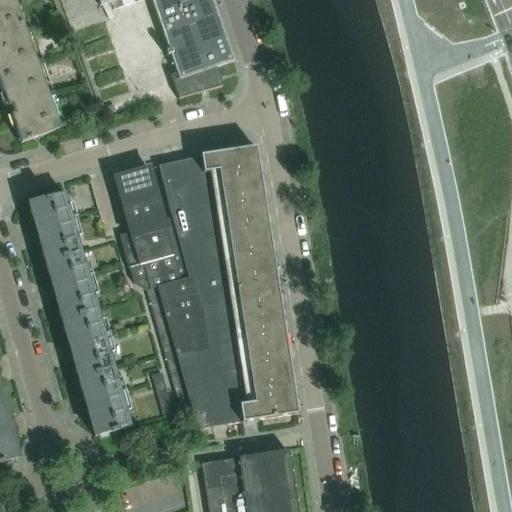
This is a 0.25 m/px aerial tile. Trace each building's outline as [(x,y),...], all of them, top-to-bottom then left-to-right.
[(216,68),(232,62),(210,0),(97,0),(100,8),(124,0),(148,0),(167,52),(162,54),(164,58),(168,56),(174,74),(169,76),(177,100),(221,88),(216,68)] [(0,79),(42,64),(19,1),(0,7),(0,79)] [(42,64),(0,79),(0,87),(20,144),(59,130),(58,129),(64,127),(59,114),(57,106),(42,64)] [(187,269),(188,268),(271,256),(255,151),(256,151),(256,148),(199,158),(199,159),(158,167),(187,269)] [(159,205),(149,170),(114,180),(123,216),(125,215),(131,236),(119,239),(131,284),(146,292),(157,289),(181,283),(174,258),(164,221),(161,222),(156,206),(159,205)] [(38,238),(44,262),(81,252),(64,193),(28,203),(35,228),(32,228),(30,231),(32,237),(35,239),(38,238)] [(97,310),(81,252),(44,262),(51,286),(48,287),(46,290),(48,295),(51,297),(54,296),(60,321),(97,310)] [(296,416),(271,256),(188,268),(190,280),(181,283),(157,289),(159,296),(161,303),(163,310),(165,317),(167,324),(169,331),(170,337),(172,344),(174,351),(176,358),(178,365),(180,372),(182,379),(183,386),(185,393),(187,400),(189,407),(191,413),(191,414),(196,431),(239,424),(239,425),(296,416)] [(157,289),(146,292),(148,299),(159,296),(157,289)] [(159,296),(148,299),(149,306),(161,303),(159,296)] [(161,303),(149,306),(151,313),(163,310),(161,303)] [(114,369),(97,310),(60,321),(67,345),(64,346),(63,349),(64,354),(67,356),(70,355),(76,379),(114,369)] [(163,310),(151,313),(153,320),(165,317),(163,310)] [(165,317),(153,320),(155,327),(167,324),(165,317)] [(167,324),(155,327),(157,334),(169,331),(167,324)] [(169,331),(157,334),(159,341),(170,337),(169,331)] [(170,337),(159,341),(161,347),(172,344),(170,337)] [(172,344),(161,347),(163,354),(174,351),(172,344)] [(174,351),(163,354),(165,361),(176,358),(174,351)] [(176,358),(165,361),(167,368),(178,365),(176,358)] [(178,365),(167,368),(169,375),(180,372),(178,365)] [(130,427),(114,369),(76,379),(83,403),(80,404),(79,407),(80,413),(83,414),(86,413),(93,438),(130,427)] [(180,372),(169,375),(171,382),(182,379),(180,372)] [(161,373),(151,376),(152,383),(163,381),(161,373)] [(182,379),(171,382),(173,389),(183,386),(182,379)] [(163,381),(152,383),(154,390),(165,388),(163,381)] [(183,386),(173,389),(175,396),(185,393),(183,386)] [(165,388),(154,390),(156,397),(167,395),(165,388)] [(185,393),(175,396),(176,403),(187,400),(185,393)] [(167,395),(156,397),(158,405),(169,402),(167,395)] [(187,400),(176,403),(178,409),(189,407),(187,400)] [(169,402),(158,405),(160,412),(171,409),(169,402)] [(5,424),(0,404),(0,462),(15,459),(8,434),(11,433),(13,430),(11,425),(8,423),(5,424)] [(189,407),(178,409),(180,416),(191,414),(191,413),(189,407)] [(172,416),(171,409),(160,412),(162,419),(172,416)] [(295,511),(286,452),(200,465),(204,491),(205,491),(208,511),(295,511)]
